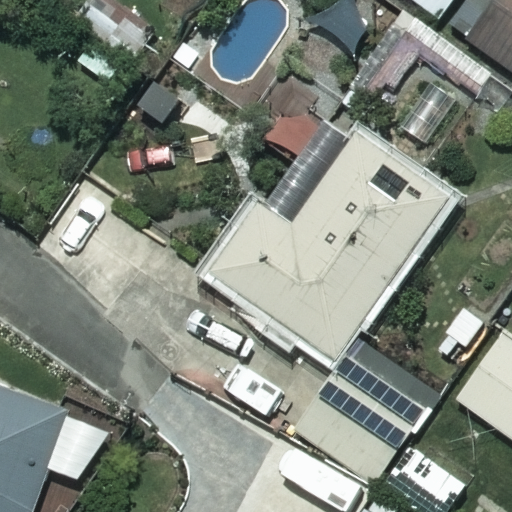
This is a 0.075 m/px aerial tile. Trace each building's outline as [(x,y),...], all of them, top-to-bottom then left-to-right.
[(303,31),(265,0),(255,0),(196,74),(240,109),(303,31)] [(376,18),(345,0),(327,0),(313,24),(357,50),(376,18)] [(452,0),(409,0),(438,21),(452,0)] [(511,0),(474,0),(453,30),(511,72),(511,0)] [(444,201),(300,102),(269,148),(321,184),(290,230),(253,204),(205,273),(334,361),(444,201)] [(511,337),(506,332),(455,402),(511,443),(511,337)] [(347,359),(320,395),(397,452),(423,416),(347,359)] [(0,511),(25,511),(73,439),(0,392),(0,511)]
